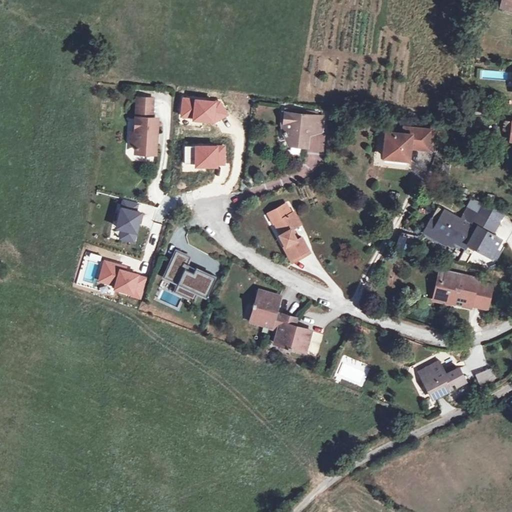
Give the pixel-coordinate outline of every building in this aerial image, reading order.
[(511,0),(501,0),(500,8),(511,10),(511,0)] [(139,98),(139,106),(155,107),(156,100),(139,98)] [(155,107),(139,106),(136,134),(132,133),(131,144),(137,151),(147,151),(151,155),(157,156),(158,144),(155,141),(155,137),(158,137),(159,122),(157,120),(154,120),(155,107)] [(284,132),(282,133),(284,137),(285,136),(290,144),(307,146),(309,130),(322,132),(324,116),(284,110),(281,124),(285,124),(284,132)] [(496,136),(511,138),(511,119),(490,117),(490,126),(497,127),(496,136)] [(404,135),(401,135),(384,134),(383,158),(407,160),(408,148),(408,144),(412,144),(412,148),(429,149),(430,130),(404,128),(404,135)] [(314,182),(299,187),(304,199),(318,195),(314,182)] [(273,222),(278,219),(284,232),(280,234),(279,235),(285,246),(283,247),(289,259),(308,249),(301,237),(295,240),(290,229),(299,225),(292,212),(291,212),(286,202),(268,212),(273,222)] [(440,222),(433,235),(444,241),(444,240),(449,243),(453,245),(456,240),(468,247),(470,243),(480,227),(474,223),(479,214),(480,212),(472,207),(465,219),(448,209),(440,222)] [(495,223),(479,214),(474,223),(480,227),(489,232),(495,223)] [(426,231),(433,235),(440,222),(434,218),(426,231)] [(284,232),(278,219),(273,222),(280,234),(284,232)] [(495,223),(489,232),(493,234),(499,225),(495,223)] [(480,227),(470,243),(492,256),(497,248),(502,240),(493,234),(489,232),(480,227)] [(410,251),(416,236),(401,231),(395,245),(410,251)] [(176,246),(172,253),(187,260),(190,253),(176,246)] [(497,248),(492,256),(497,259),(502,250),(497,248)] [(308,249),(289,259),(291,263),(310,253),(308,249)] [(187,260),(172,253),(163,272),(176,279),(185,283),(182,291),(192,296),(195,290),(196,288),(205,293),(215,273),(196,264),(193,269),(185,265),(187,260)] [(196,264),(187,260),(185,265),(193,269),(196,264)] [(196,263),(196,264),(215,273),(196,263)] [(447,282),(449,274),(443,272),(441,280),(447,282)] [(447,282),(441,280),(438,293),(444,294),(442,303),(453,305),(464,307),(474,309),(474,307),(478,290),(479,284),(479,281),(449,274),(447,282)] [(185,283),(176,279),(173,287),(182,291),(185,283)] [(479,284),(478,290),(493,293),(494,287),(479,284)] [(489,310),(493,293),(478,290),(474,307),(489,310)] [(271,329),(278,331),(283,316),(276,314),(281,298),(261,291),(256,304),(254,304),(253,308),(255,308),(251,321),(271,328),(271,329)] [(444,294),(438,293),(436,301),(442,303),(444,294)] [(283,316),(278,331),(274,343),(288,347),(287,349),(291,351),(291,349),(305,353),(311,332),(294,327),(297,320),(283,315),(283,316)] [(428,383),(434,396),(465,382),(459,368),(456,369),(446,374),(444,370),(445,370),(445,369),(441,359),(422,368),(424,372),(421,373),(425,382),(427,381),(428,383)] [(446,374),(456,369),(454,365),(445,369),(445,370),(444,370),(446,374)] [(479,382),(496,379),(494,369),(477,372),(479,382)]
